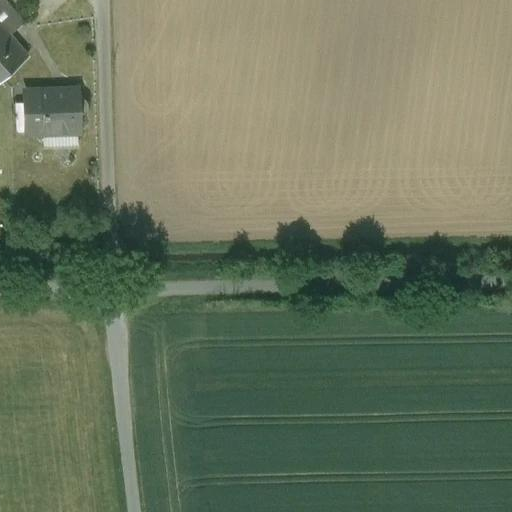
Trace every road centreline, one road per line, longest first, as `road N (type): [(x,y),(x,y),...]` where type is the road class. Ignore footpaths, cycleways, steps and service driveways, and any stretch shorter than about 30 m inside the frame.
road 1 (residential): [(108,290),(511,281)]
road 2 (residential): [(133,511),(108,290)]
